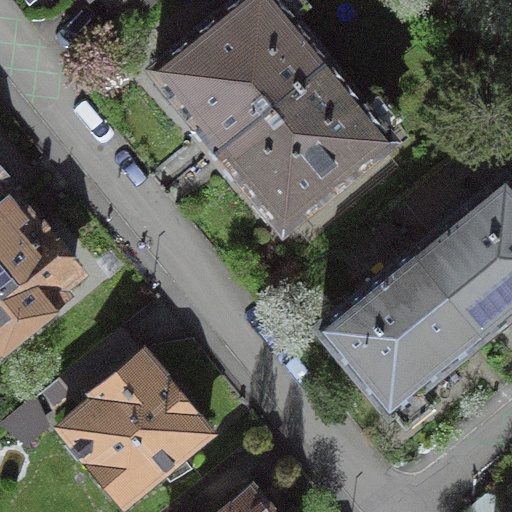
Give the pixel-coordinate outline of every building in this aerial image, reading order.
[(107,0),(127,24),(157,0),(107,0)] [(216,148),(328,56),(282,0),(233,0),(153,65),(198,122),(196,123),(206,135),(216,148)] [(393,136),(328,56),(216,148),(226,159),(235,171),(238,170),(283,225),(393,136)] [(511,177),(506,171),(412,247),(483,334),(499,322),(511,311),(511,177)] [(0,218),(17,204),(7,193),(0,184),(0,218)] [(26,216),(17,204),(0,218),(0,340),(59,292),(54,286),(75,268),(44,230),(40,233),(26,216)] [(468,347),(483,334),(412,247),(318,324),(389,411),(393,408),(406,424),(435,401),(421,385),(468,347)] [(84,405),(62,423),(124,499),(160,469),(170,481),(194,466),(188,459),(181,452),(208,429),(144,350),(134,358),(112,332),(59,375),(84,405)] [(273,511),(251,485),(217,511),(273,511)]
